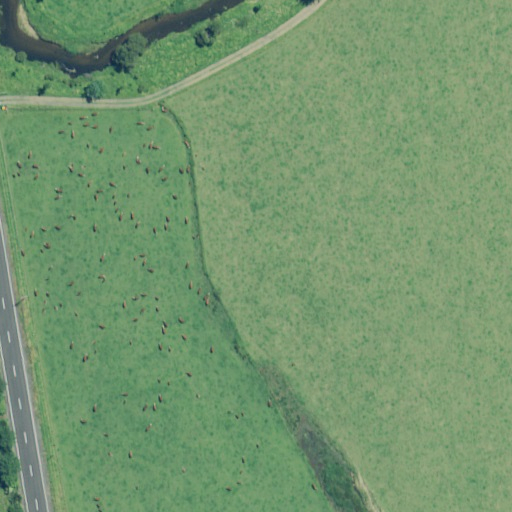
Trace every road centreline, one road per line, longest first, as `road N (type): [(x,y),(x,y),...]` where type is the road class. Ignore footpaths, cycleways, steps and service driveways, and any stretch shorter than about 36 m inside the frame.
road 1 (track): [(0,100),(143,102),(257,49),(325,0)]
road 2 (tertiary): [(0,268),(40,511)]
